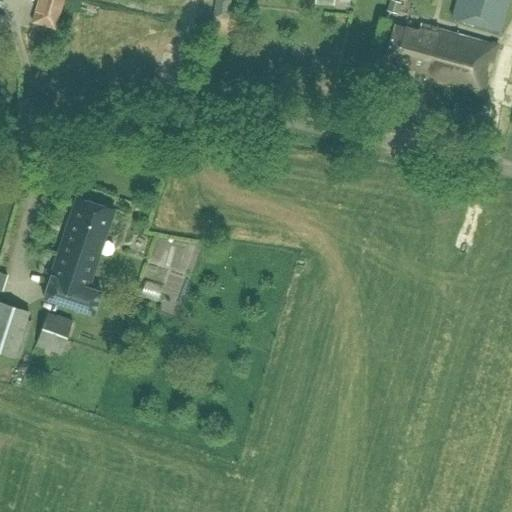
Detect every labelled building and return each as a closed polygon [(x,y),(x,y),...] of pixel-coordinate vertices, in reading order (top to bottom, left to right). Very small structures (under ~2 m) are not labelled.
[(214,0),(212,16),(228,18),(230,0),(214,0)] [(397,14),(400,2),(392,0),(388,0),(385,11),(397,14)] [(499,30),(507,0),(455,0),(451,17),(499,30)] [(57,17),(36,11),(33,21),(54,28),(57,17)] [(416,30),(392,23),(382,59),(425,71),(423,78),(480,94),(494,44),(419,22),(416,30)] [(446,125),(470,132),(478,109),(454,101),(446,125)] [(76,196),(42,296),(92,313),(99,290),(87,285),(98,251),(97,251),(112,208),(76,196)] [(0,353),(14,358),(29,311),(0,302),(0,353)] [(36,344),(60,352),(71,319),(47,311),(36,344)]
